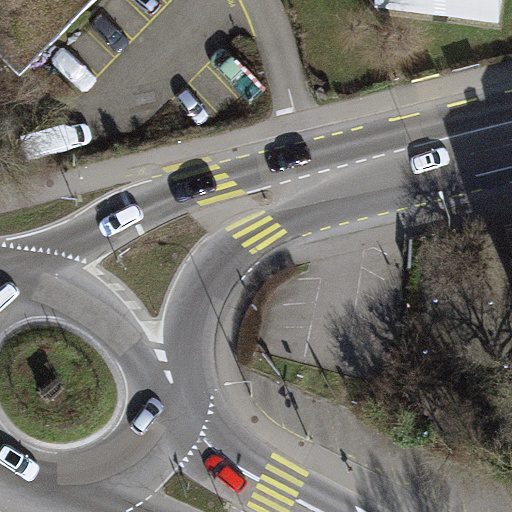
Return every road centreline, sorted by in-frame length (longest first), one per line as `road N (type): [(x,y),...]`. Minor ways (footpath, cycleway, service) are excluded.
road 1 (secondary): [(511,133),(273,191),(171,242),(122,292)]
road 2 (primary): [(0,481),(40,494),(83,490),(122,471),(150,439)]
road 3 (primary): [(150,439),(163,409),(160,344),(122,292)]
road 4 (primary): [(150,439),(288,511)]
road 5 (primary): [(122,292),(87,273),(47,268),(0,283)]
